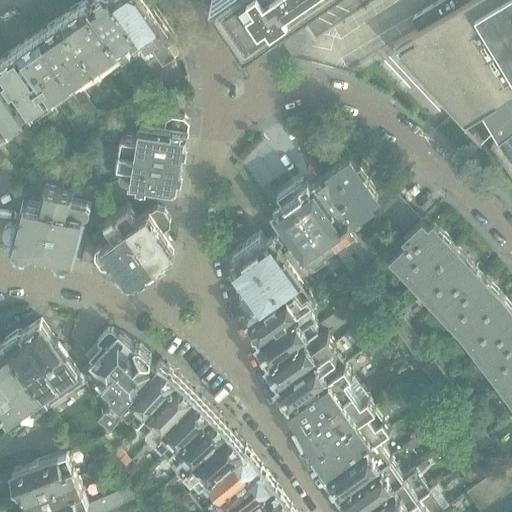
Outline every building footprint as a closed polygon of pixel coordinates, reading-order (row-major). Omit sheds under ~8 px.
[(126,52),(91,1),(90,0),(83,0),(80,2),(72,8),(65,13),(103,68),(126,52)] [(146,35),(120,0),(91,0),(91,1),(126,52),(130,57),(142,50),(136,41),(146,35)] [(120,0),(146,35),(148,39),(157,33),(159,35),(166,46),(177,37),(169,26),(153,3),(151,0),(120,0)] [(257,29),(299,0),(223,0),(225,2),(247,34),(248,36),(257,29)] [(511,0),(439,0),(413,16),(419,26),(393,42),(481,136),(483,134),(474,126),(485,109),(500,134),(492,139),(511,166),(511,0)] [(103,68),(65,13),(57,18),(49,23),(49,24),(42,29),(80,84),(103,68)] [(305,25),(284,40),(294,55),(316,39),(305,25)] [(108,125),(80,84),(42,29),(19,45),(57,99),(73,88),(102,129),(108,125)] [(57,99),(19,45),(11,50),(3,55),(3,56),(0,57),(0,66),(34,115),(57,99)] [(34,115),(0,66),(0,116),(10,131),(34,115)] [(188,127),(189,120),(190,120),(184,114),(173,113),(166,116),(164,126),(140,123),(138,135),(122,133),(120,146),(184,156),(189,128),(188,127)] [(0,137),(10,131),(0,116),(0,137)] [(184,156),(120,146),(113,145),(111,162),(114,163),(111,181),(122,176),(123,182),(127,182),(131,179),(133,179),(153,182),(152,183),(154,183),(154,182),(174,186),(174,185),(180,181),(184,156)] [(379,191),(371,181),(364,171),(368,168),(361,159),(357,162),(351,153),(348,155),(347,154),(339,160),(339,161),(329,169),(331,172),(323,178),(320,174),(316,178),(344,218),(354,231),(361,227),(354,218),(363,211),(363,210),(372,204),(369,200),(380,192),(379,191)] [(354,231),(344,218),(316,178),(308,184),(303,177),(290,187),(337,252),(352,273),(360,268),(350,255),(355,252),(366,264),(376,255),(354,231)] [(381,212),(400,194),(390,183),(379,191),(380,192),(369,200),(372,204),(381,212)] [(43,249),(56,186),(45,184),(40,204),(23,200),(17,224),(11,223),(5,226),(3,234),(6,239),(13,241),(12,243),(17,248),(26,250),(32,248),(33,248),(33,247),(43,249)] [(73,256),(84,212),(89,211),(91,205),(87,202),(71,199),(74,189),(56,186),(43,249),(53,251),(53,252),(58,257),(67,259),(73,256)] [(337,252),(290,187),(277,196),(282,202),(274,208),(285,224),(284,225),(314,268),(337,252)] [(390,222),(409,204),(400,194),(381,212),(390,222)] [(174,243),(164,227),(170,224),(171,216),(170,216),(164,208),(164,207),(157,205),(151,209),(150,208),(138,217),(128,203),(115,212),(153,266),(172,252),(173,252),(174,244),(174,243)] [(400,232),(418,213),(409,204),(390,222),(400,232)] [(153,266),(115,212),(104,219),(114,233),(101,242),(102,243),(96,247),(95,255),(96,255),(102,264),(101,264),(109,267),(109,266),(115,262),(126,278),(125,278),(134,280),(134,279),(153,266)] [(419,278),(456,243),(434,220),(429,225),(422,217),(405,235),(409,239),(391,255),(394,258),(398,255),(419,278)] [(314,268),(284,225),(274,233),(274,232),(266,238),(261,230),(246,241),(282,291),(303,277),(314,268)] [(282,291),(246,241),(233,250),(239,258),(231,263),(250,289),(243,293),(242,300),(251,312),(282,291)] [(504,294),(480,268),(456,243),(419,278),(440,301),(436,304),(439,306),(441,308),(444,305),(465,327),(504,294)] [(261,334),(312,299),(316,296),(303,277),(282,291),(251,312),(248,314),(261,334)] [(366,287),(371,294),(381,287),(376,280),(366,287)] [(387,295),(381,287),(371,294),(377,302),(387,295)] [(505,379),(511,373),(511,304),(504,294),(465,327),(483,351),(480,353),(483,356),(486,354),(505,379)] [(392,303),(392,302),(387,295),(377,302),(382,310),(392,303)] [(270,357),(313,326),(317,323),(310,313),(318,307),(312,299),(261,334),(257,337),(270,357)] [(404,318),(398,310),(387,317),(393,325),(404,318)] [(18,329),(4,340),(42,395),(58,384),(63,391),(66,389),(73,400),(84,392),(77,382),(83,378),(79,372),(63,348),(64,347),(65,344),(63,342),(61,341),(59,342),(41,317),(23,330),(18,329)] [(398,333),(409,325),(404,318),(393,325),(398,333)] [(414,332),(409,325),(398,333),(403,339),(414,332)] [(115,384),(128,395),(157,363),(151,358),(152,357),(151,353),(140,343),(136,343),(135,344),(120,330),(118,332),(113,327),(108,326),(98,338),(99,342),(101,344),(90,357),(93,360),(91,362),(96,366),(100,365),(103,369),(99,374),(113,385),(115,384)] [(281,379),(329,343),(334,340),(327,331),(320,336),(313,326),(270,357),(267,359),(281,379)] [(409,347),(419,340),(414,332),(403,339),(409,347)] [(42,395),(4,340),(0,341),(0,415),(3,413),(13,428),(48,405),(42,395)] [(413,354),(424,346),(419,340),(409,347),(413,354)] [(291,400),(338,367),(331,357),(336,353),(329,343),(281,379),(277,381),(291,400)] [(428,352),(424,346),(413,354),(417,359),(428,352)] [(139,419),(180,374),(161,358),(157,363),(128,395),(114,410),(108,405),(99,416),(110,426),(122,412),(125,415),(129,411),(139,419)] [(422,367),(428,375),(439,367),(433,359),(422,367)] [(300,426),(361,383),(346,361),(338,367),(291,400),(287,403),(300,426)] [(433,382),(443,374),(439,367),(428,375),(433,382)] [(151,437),(196,390),(180,374),(139,419),(146,425),(142,429),(151,437)] [(437,388),(448,380),(443,374),(433,382),(437,388)] [(443,396),(453,388),(448,380),(437,388),(443,396)] [(313,448),(375,404),(361,383),(300,426),(306,436),(313,448)] [(447,402),(458,395),(453,388),(443,396),(447,402)] [(169,449),(213,407),(196,390),(151,437),(157,442),(161,440),(169,449)] [(463,402),(458,395),(447,402),(452,409),(463,402)] [(383,398),(375,404),(313,448),(327,470),(373,437),(390,426),(383,416),(391,410),(383,398)] [(179,470),(229,426),(213,407),(169,449),(178,458),(173,462),(179,470)] [(465,427),(476,419),(471,412),(460,420),(465,427)] [(470,434),(481,426),(476,419),(465,427),(470,434)] [(204,478),(245,444),(238,435),(229,426),(179,470),(186,478),(191,474),(199,482),(204,478)] [(475,442),(486,434),(481,426),(470,434),(475,442)] [(480,448),(491,440),(486,434),(475,442),(480,448)] [(412,449),(423,441),(418,435),(407,443),(412,449)] [(341,489),(387,457),(373,437),(327,470),(341,489)] [(219,498),(262,464),(260,461),(245,444),(204,478),(219,498)] [(132,458),(118,445),(115,449),(120,458),(125,466),(132,458)] [(24,496),(89,471),(82,456),(70,460),(66,449),(13,469),(20,488),(21,487),(24,496)] [(97,467),(120,458),(115,449),(93,460),(97,467)] [(356,510),(402,477),(387,457),(341,489),(356,510)] [(132,475),(140,467),(133,460),(125,468),(132,475)] [(228,511),(239,511),(276,483),(262,464),(219,498),(228,511)] [(511,487),(511,464),(496,476),(493,472),(490,474),(504,494),(511,487)] [(356,511),(394,511),(431,486),(416,466),(402,477),(356,510),(356,511)] [(88,502),(83,488),(94,483),(89,471),(24,496),(28,506),(26,507),(28,511),(66,511),(72,509),(82,505),(88,502)] [(504,494),(490,474),(468,489),(482,509),(504,494)] [(149,486),(143,478),(137,483),(142,491),(149,486)] [(96,511),(136,495),(128,483),(88,502),(82,505),(85,511),(84,511),(73,511),(72,509),(66,511),(96,511)] [(281,511),(292,504),(276,483),(239,511),(281,511)] [(436,483),(431,486),(394,511),(436,511),(450,503),(436,483)] [(160,501),(154,494),(149,499),(155,506),(160,501)]
